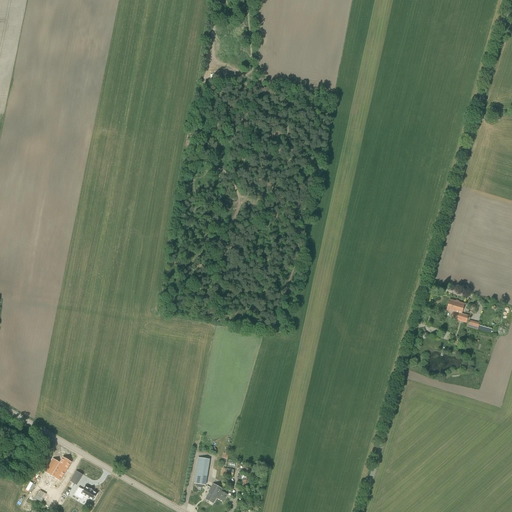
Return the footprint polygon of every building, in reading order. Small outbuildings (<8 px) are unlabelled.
[(477,296),(475,303),(486,307),(489,299),(477,296)] [(446,310),(453,312),(451,319),(466,323),(468,316),(461,314),(464,304),(449,299),(446,310)] [(491,334),(492,329),(479,325),(479,323),(469,320),(467,327),(491,334)] [(53,459),(49,466),(56,469),(58,466),(66,471),(67,469),(71,462),(63,457),(60,463),(53,459)] [(205,485),(209,460),(198,458),(194,484),(193,486),(202,488),(203,485),(205,485)] [(95,482),(100,473),(86,465),(81,474),(95,482)] [(49,466),(45,472),(60,481),(66,471),(58,466),(56,469),(49,466)] [(225,476),(233,477),(234,470),(233,470),(229,469),(226,469),(225,476)] [(222,489),(213,484),(208,493),(209,493),(205,499),(213,504),(216,498),(216,499),(217,498),(220,491),(221,491),(222,489)] [(79,486),(75,493),(79,496),(82,492),(85,494),(84,495),(88,498),(89,497),(93,499),(97,493),(93,490),(93,489),(90,487),(89,488),(85,485),(83,489),(79,486)] [(217,498),(216,499),(223,502),(227,495),(225,493),(227,489),(223,487),(222,489),(221,491),(220,491),(217,498)] [(60,502),(64,505),(67,500),(68,501),(71,495),(66,492),(60,502)] [(61,511),(65,506),(47,497),(43,505),(56,511),(61,511)]
